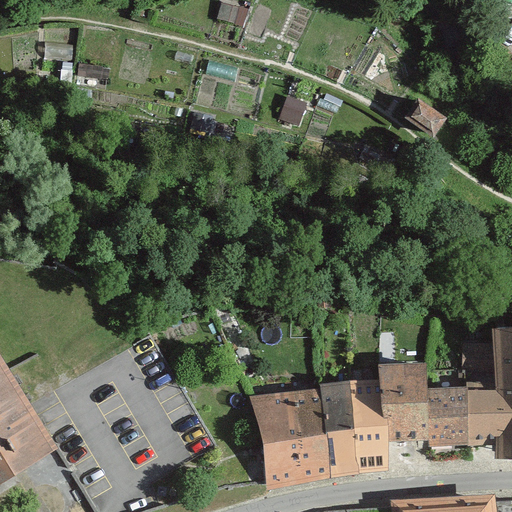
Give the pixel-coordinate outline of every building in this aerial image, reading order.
[(415,98),(404,118),(433,133),(444,112),(415,98)] [(491,380),(422,384),(422,434),(491,441),(493,455),(511,455),(511,323),(488,324),(491,380)] [(422,362),(379,361),(382,436),(422,434),(422,384),(422,362)] [(0,482),(47,455),(0,375),(0,482)] [(379,376),(344,379),(353,466),(384,466),(382,436),(379,376)] [(344,379),(311,383),(327,470),(353,466),(344,379)] [(311,383),(252,394),(268,481),(327,470),(311,383)] [(485,511),(484,492),(396,501),(396,511),(485,511)]
